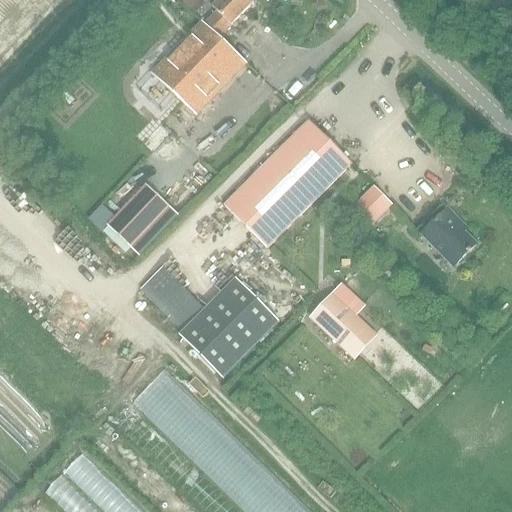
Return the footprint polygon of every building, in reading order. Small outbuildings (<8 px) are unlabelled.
[(217,13),(204,26),(218,39),(253,3),(249,0),(220,0),(212,9),(217,13)] [(204,26),(202,23),(152,75),(196,116),(245,64),(218,39),(204,26)] [(223,207),(265,250),(351,165),(344,159),(309,123),(223,207)] [(107,228),(131,251),(171,208),(146,185),(115,219),(107,228)] [(348,214),(366,232),(391,206),(374,188),(348,214)] [(422,236),(455,268),(469,253),(470,254),(472,252),(471,251),(477,245),(457,226),(460,223),(447,210),(422,236)] [(164,268),(141,290),(183,334),(207,311),(164,268)] [(236,281),(207,311),(183,334),(180,338),(222,380),(279,323),(236,281)] [(333,299),(313,319),(354,358),(373,337),(353,318),(363,307),(342,288),(333,299)]
